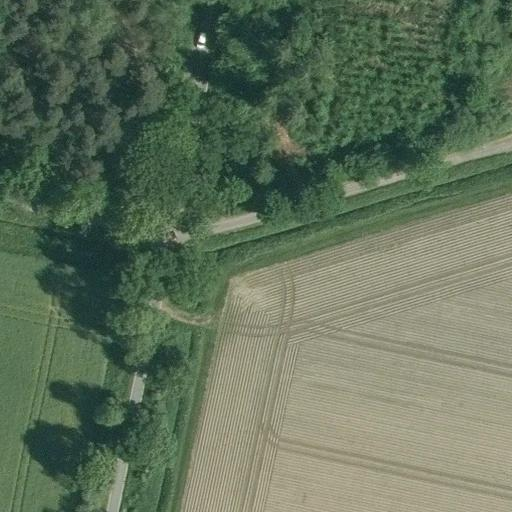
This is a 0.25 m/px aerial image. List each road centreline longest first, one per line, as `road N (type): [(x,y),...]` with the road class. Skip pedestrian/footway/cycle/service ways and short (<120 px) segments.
road 1 (unclassified): [(511,123),(152,233)]
road 2 (unclassified): [(109,511),(152,233)]
road 3 (unclassified): [(152,233),(202,0)]
road 4 (unclassified): [(152,233),(0,198)]
